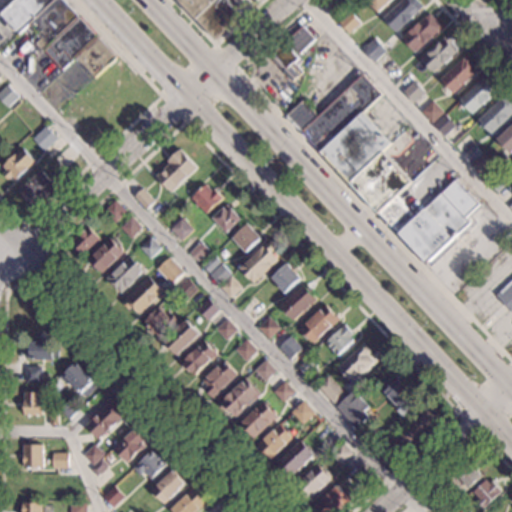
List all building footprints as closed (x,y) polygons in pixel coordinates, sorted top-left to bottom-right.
[(63,0),(78,16),(47,45),(28,24),(17,34),(0,15),(0,13),(13,0),(63,0)] [(226,0),(241,16),(216,40),(178,0),(226,0)] [(338,0),(347,9),(335,20),(323,7),(330,0),(338,0)] [(390,0),(378,12),(366,0),(390,0)] [(417,0),(423,6),(395,32),(383,18),(402,0),(417,0)] [(359,23),(349,33),(339,23),(349,12),(359,23)] [(442,27),(414,53),(402,39),(429,13),(442,27)] [(72,60),(61,71),(43,51),(79,17),(96,36),(71,59),(72,60)] [(315,39),(297,56),(299,58),(294,63),(302,72),(292,82),(269,57),(303,26),(315,39)] [(454,39),(453,40),(460,47),(433,72),(421,59),(448,33),(454,39)] [(115,57),(94,77),(75,58),(97,37),(115,57)] [(386,51),(373,63),(362,50),(374,38),(386,51)] [(473,61),(469,64),(476,72),(453,94),(440,80),(467,54),(473,61)] [(402,75),(398,78),(394,74),(398,70),(402,75)] [(499,88),(472,114),(459,100),(486,74),(499,88)] [(381,95),(362,113),(391,143),(382,151),(411,182),(397,195),(404,203),(403,204),(415,217),(455,179),(479,204),(464,217),(469,223),(426,263),(287,115),(303,101),(318,117),(362,75),(381,95)] [(425,92),(413,103),(403,92),(414,81),(425,92)] [(17,97),(6,108),(0,101),(0,91),(6,85),(17,97)] [(511,102),(511,113),(491,134),(478,120),(505,95),(511,102)] [(443,112),(432,123),(421,112),(432,101),(443,112)] [(41,121),(30,132),(28,130),(24,135),(20,131),(24,127),(22,124),(19,127),(15,123),(18,120),(15,117),(27,106),(41,121)] [(455,126),(444,137),(432,125),(444,114),(455,126)] [(511,152),(510,154),(497,140),(511,126),(511,152)] [(56,139),(45,149),(35,138),(45,128),(56,139)] [(482,154),(470,163),(464,155),(475,146),(482,154)] [(34,161),(15,180),(11,176),(7,181),(1,175),(6,170),(2,166),(21,147),(34,161)] [(196,167),(171,192),(155,176),(180,151),(196,167)] [(493,166),(481,176),(471,165),(482,155),(493,166)] [(55,187),(34,207),(20,193),(41,173),(55,187)] [(507,183),(497,192),(491,186),(501,176),(507,183)] [(212,191),(214,189),(222,197),(206,214),(191,199),(205,185),(212,191)] [(154,201),(146,209),(134,197),(142,189),(154,201)] [(126,211),(115,223),(103,211),(114,199),(126,211)] [(230,210),(231,209),(241,219),(228,233),(213,217),(225,205),(230,210)] [(142,228),(131,239),(120,228),(131,217),(142,228)] [(194,231),(182,242),(170,230),(182,218),(194,231)] [(261,238),(246,253),(232,238),(246,224),(261,238)] [(100,239),(82,256),(69,243),(87,226),(100,239)] [(161,248),(150,259),(140,248),(150,237),(161,248)] [(123,252),(101,273),(88,260),(109,238),(123,252)] [(208,250),(197,261),(189,253),(200,242),(208,250)] [(276,252),(273,255),(278,260),(255,283),(240,268),(266,242),(276,252)] [(220,262),(209,273),(202,266),(213,255),(220,262)] [(144,271),(121,294),(106,278),(129,256),(144,271)] [(183,272),(172,284),(158,270),(157,269),(169,258),(183,272)] [(231,274),(219,286),(209,276),(221,264),(231,274)] [(300,278),(285,294),(278,287),(279,286),(272,278),(286,264),(300,278)] [(164,291),(140,315),(131,307),(129,310),(122,302),(148,276),(164,291)] [(241,288),(231,299),(219,287),(230,277),(241,288)] [(198,289),(188,299),(177,288),(188,278),(198,289)] [(511,312),(495,295),(511,279),(511,312)] [(318,300),(296,322),(281,307),(303,285),(318,300)] [(208,299),(219,310),(208,321),(197,309),(208,299)] [(338,320),(314,344),(299,328),(323,304),(338,320)] [(166,315),(168,312),(176,320),(159,337),(154,332),(152,334),(147,328),(148,327),(144,322),(158,307),(166,315)] [(280,328),(269,339),(258,328),(269,317),(280,328)] [(238,330),(227,341),(215,330),(227,319),(238,330)] [(199,333),(176,356),(163,342),(185,320),(199,333)] [(352,334),(349,338),(352,341),(337,356),(325,343),(343,325),(352,334)] [(45,341),(53,341),(53,350),(58,350),(58,359),(25,358),(25,340),(38,341),(38,333),(45,333),(45,341)] [(302,348),(290,360),(278,348),(290,336),(302,348)] [(217,353),(195,375),(182,362),(205,340),(217,353)] [(257,351),(246,362),(235,350),(246,340),(257,351)] [(371,352),(366,356),(373,363),(352,383),(338,368),(363,344),(371,352)] [(316,366),(306,376),(297,368),(307,358),(316,366)] [(237,374),(213,398),(204,389),(207,386),(202,382),(224,360),(237,374)] [(276,371),(265,382),(254,371),(265,360),(276,371)] [(93,381),(91,383),(96,388),(85,398),(82,394),(80,396),(66,381),(64,383),(59,377),(76,362),(93,381)] [(40,383),(26,384),(27,368),(40,369),(40,383)] [(347,397),(337,407),(317,387),(327,376),(347,397)] [(261,394),(235,418),(226,409),(224,411),(217,404),(245,377),(261,394)] [(417,400),(401,416),(396,410),(400,407),(385,392),(398,380),(417,400)] [(295,392),(284,403),(274,392),(284,382),(295,392)] [(369,406),(363,412),(368,417),(357,428),(337,408),(354,391),(369,406)] [(41,399),(42,399),(41,416),(23,416),(24,392),(41,392),(41,399)] [(80,409),(69,420),(59,409),(70,398),(80,409)] [(277,414),(253,438),(239,424),(263,400),(277,414)] [(119,408),(116,411),(122,418),(98,440),(85,426),(112,401),(119,408)] [(315,414),(303,425),(291,413),(302,401),(315,414)] [(438,423),(407,454),(404,451),(388,467),(374,453),(422,406),(438,423)] [(59,425),(48,425),(48,410),(55,411),(59,411),(59,425)] [(331,431),(321,442),(310,431),(321,421),(331,431)] [(293,438),(271,460),(257,446),(279,424),(293,438)] [(145,439),(141,443),(145,447),(125,464),(112,449),(136,428),(145,439)] [(315,453),(291,477),(278,464),(302,440),(315,453)] [(351,454),(340,465),(329,454),(341,443),(351,454)] [(42,468),(22,468),(23,445),(43,445),(42,468)] [(103,456),(93,466),(83,456),(94,446),(103,456)] [(157,455),(159,452),(164,458),(162,460),(166,464),(150,479),(144,472),(140,476),(133,468),(153,450),(157,455)] [(68,453),(68,469),(52,468),(52,453),(68,453)] [(108,466),(97,476),(91,469),(101,459),(108,466)] [(481,476),(468,488),(459,478),(456,481),(451,475),(466,460),(481,476)] [(330,476),(309,497),(297,485),(318,464),(330,476)] [(372,479),(362,489),(351,479),(362,468),(372,479)] [(187,484),(163,504),(151,490),(175,470),(187,484)] [(63,476),(63,494),(42,494),(42,475),(63,476)] [(489,484),(491,481),(501,491),(482,509),(476,502),(479,500),(472,492),(485,480),(489,484)] [(350,499),(337,511),(319,511),(314,507),(336,485),(350,499)] [(79,502),(65,502),(65,486),(80,487),(79,502)] [(125,498),(113,508),(103,497),(114,487),(125,498)] [(206,503),(195,511),(171,511),(170,510),(194,489),(206,503)] [(450,509),(446,511),(433,511),(444,502),(450,509)] [(41,511),(23,511),(23,503),(41,503),(41,511)] [(86,511),(86,503),(70,503),(69,511),(86,511)]
